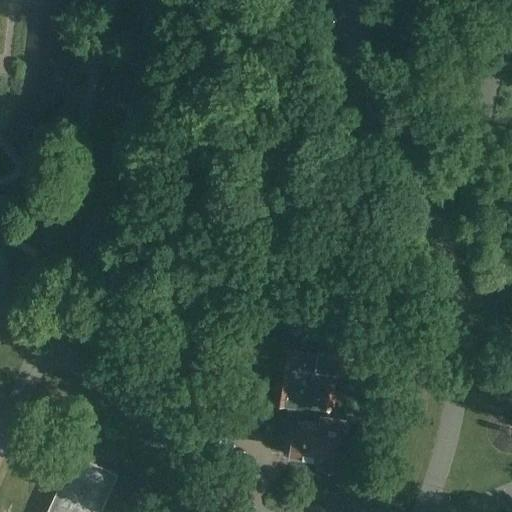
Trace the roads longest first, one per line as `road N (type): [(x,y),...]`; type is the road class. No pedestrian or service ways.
road 1 (residential): [(44,338),(128,126),(162,0)]
road 2 (residential): [(429,511),(458,375),(458,317),(453,257),(427,188)]
road 3 (residential): [(249,511),(44,338)]
road 4 (residential): [(427,188),(338,0)]
road 5 (residential): [(474,167),(487,94),(511,32)]
